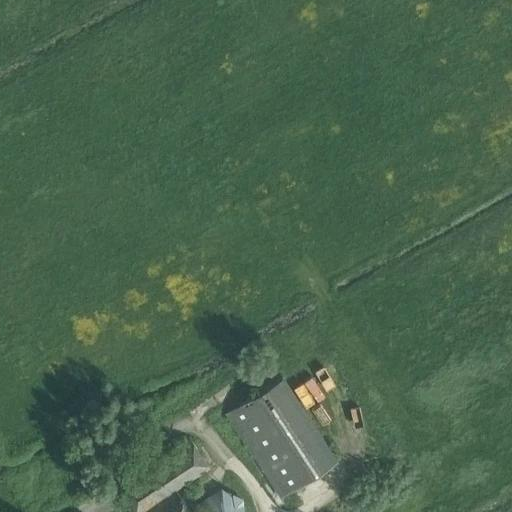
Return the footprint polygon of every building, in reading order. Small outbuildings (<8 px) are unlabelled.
[(336,458),(283,377),(226,414),(279,495),(336,458)] [(130,478),(133,484),(121,491),(134,511),(189,511),(175,490),(209,467),(189,438),(130,478)] [(126,455),(117,441),(100,451),(110,466),(126,455)] [(87,492),(101,483),(88,463),(74,472),(87,492)] [(243,511),(243,500),(221,489),(203,501),(203,511),(243,511)]
